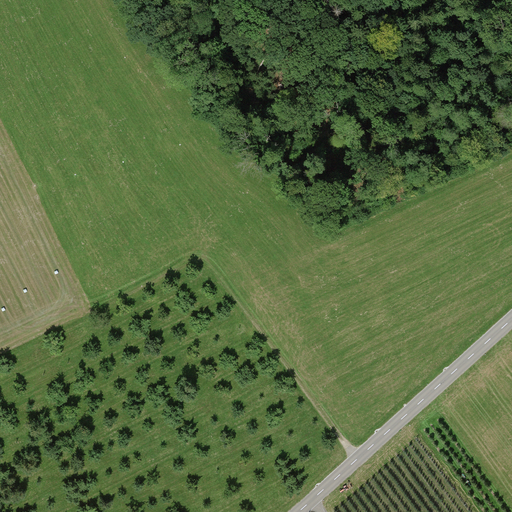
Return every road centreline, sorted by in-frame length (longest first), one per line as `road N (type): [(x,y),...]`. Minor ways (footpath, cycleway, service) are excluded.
road 1 (tertiary): [(300,511),(511,320)]
road 2 (track): [(205,259),(357,459)]
